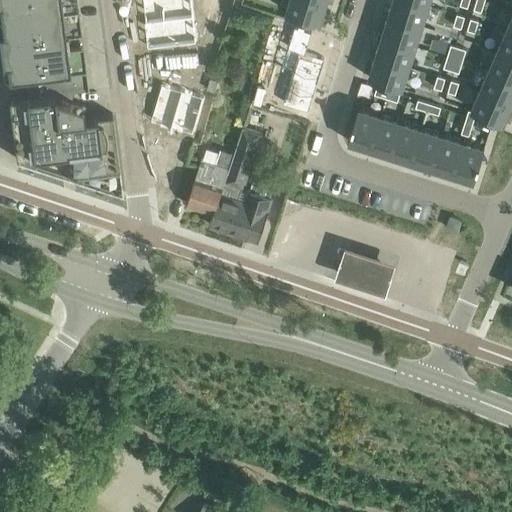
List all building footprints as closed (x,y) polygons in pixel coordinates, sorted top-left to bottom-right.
[(0,0),(0,54),(3,82),(25,79),(27,96),(8,98),(15,157),(38,164),(122,191),(112,112),(83,116),(82,104),(85,105),(85,104),(71,99),(74,90),(87,88),(87,89),(89,89),(83,45),(66,47),(65,42),(67,42),(67,41),(65,41),(64,36),(82,33),(77,0),(0,0)] [(185,0),(142,0),(145,21),(194,15),(192,1),(186,2),(185,0)] [(325,0),(289,0),(286,11),(321,22),(327,1),(325,0)] [(418,0),(392,0),(388,14),(423,24),(429,3),(418,0)] [(476,0),(474,8),(482,10),(484,0),(476,0)] [(457,12),(453,24),(461,27),(465,15),(457,12)] [(388,14),(382,34),(416,45),(423,24),(388,14)] [(145,21),(144,21),(147,47),(191,42),(189,30),(196,30),(194,15),(145,21)] [(471,17),(467,28),(475,31),(479,19),(471,17)] [(307,50),(313,31),(295,25),(281,70),(292,73),(283,104),(308,112),(326,56),(307,50)] [(511,30),(506,28),(497,48),(511,54),(511,30)] [(217,29),(213,41),(221,43),(224,32),(217,29)] [(382,34),(375,55),(410,66),(416,45),(382,34)] [(213,41),(210,53),(217,55),(221,43),(213,41)] [(451,43),(447,55),(455,57),(459,45),(451,43)] [(459,45),(455,57),(463,60),(466,48),(459,45)] [(511,54),(497,48),(489,68),(511,78),(511,54)] [(186,51),(182,63),(190,65),(194,54),(186,51)] [(375,55),(369,76),(403,87),(410,66),(375,55)] [(447,55),(444,66),(451,69),(455,57),(447,55)] [(455,57),(451,69),(459,71),(463,60),(455,57)] [(269,66),(258,103),(269,106),(280,70),(269,66)] [(511,78),(489,68),(480,88),(511,102),(511,78)] [(438,74),(434,86),(442,88),(446,77),(438,74)] [(451,78),(448,90),(456,93),(459,81),(451,78)] [(161,82),(150,119),(161,123),(160,127),(171,130),(183,88),(161,82)] [(377,85),(374,93),(386,97),(389,89),(377,85)] [(183,88),(171,130),(181,134),(183,129),(194,132),(205,95),(183,88)] [(511,102),(480,88),(471,108),(504,123),(511,104),(511,102)] [(389,89),(386,97),(398,100),(400,92),(389,89)] [(418,98),(416,106),(427,110),(430,101),(418,98)] [(430,101),(427,110),(439,113),(441,105),(430,101)] [(359,106),(349,140),(369,147),(380,113),(359,106)] [(469,108),(465,120),(473,122),(477,111),(469,108)] [(380,113),(369,147),(390,154),(401,119),(380,113)] [(275,155),(274,160),(294,167),(301,144),(309,123),(288,116),(284,129),(275,155)] [(401,119),(390,154),(411,160),(422,126),(401,119)] [(465,120),(461,131),(469,134),(473,122),(465,120)] [(214,211),(210,224),(259,239),(262,230),(265,220),(269,208),(266,208),(269,198),(267,197),(273,179),(271,178),(272,175),(261,171),(260,175),(256,173),(251,188),(245,186),(249,174),(248,174),(261,132),(244,126),(235,153),(230,168),(217,202),(214,211)] [(422,126),(411,160),(432,167),(443,132),(422,126)] [(443,132),(432,167),(453,173),(464,139),(443,132)] [(464,139),(453,173),(474,180),(485,146),(464,139)] [(201,158),(187,202),(214,211),(217,202),(230,168),(235,153),(221,148),(220,151),(216,163),(203,159),(201,158)] [(336,175),(330,196),(345,199),(350,179),(336,175)] [(357,206),(387,217),(395,192),(365,182),(357,206)] [(426,229),(435,205),(401,192),(392,216),(426,229)] [(450,216),(447,226),(457,230),(461,219),(450,216)] [(394,295),(404,258),(348,243),(338,279),(394,295)] [(226,511),(204,502),(199,511),(226,511)]
